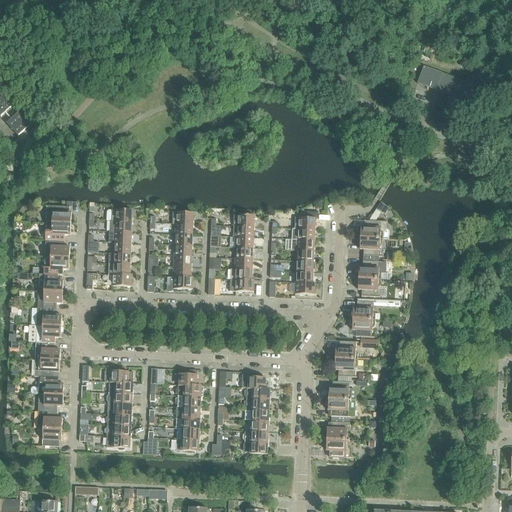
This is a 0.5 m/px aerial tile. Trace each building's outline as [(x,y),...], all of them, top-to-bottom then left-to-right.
[(410,63),(403,65),(405,75),(412,73),(410,63)] [(469,104),(475,87),(423,67),(417,84),(436,91),(469,104)] [(0,99),(0,116),(12,106),(3,96),(0,99)] [(6,124),(17,136),(30,126),(18,113),(6,124)] [(381,203),(377,209),(381,212),(385,215),(389,208),(381,203)] [(47,207),(46,217),(46,224),(71,225),(71,214),(66,214),(66,208),(47,207)] [(375,212),(372,217),(376,220),(379,215),(381,212),(377,209),(375,212)] [(106,222),(110,222),(132,223),(132,212),(112,211),(108,211),(107,213),(106,222)] [(173,213),(172,225),(175,225),(193,226),(193,214),(173,213)] [(291,219),(291,230),(315,231),(315,220),(318,220),(318,214),(308,213),(308,219),(291,219)] [(234,216),(233,227),(233,228),(236,228),(236,227),(254,228),(254,217),(234,216)] [(132,223),(110,222),(110,233),(131,234),(132,223)] [(390,223),(381,223),(367,222),(367,228),(361,228),(360,232),(358,234),(358,239),(382,240),(383,235),(383,234),(389,231),(389,224),(390,224),(390,223)] [(71,225),(46,224),(45,241),(64,242),(65,236),(70,236),(71,225)] [(193,226),(175,225),(175,236),(192,236),(193,226)] [(253,239),(254,232),(254,228),(236,227),(236,228),(233,228),(233,238),(236,238),(253,239)] [(315,231),(291,230),(289,230),(288,241),(314,242),(315,231)] [(131,234),(110,233),(109,233),(108,244),(113,244),(131,245),(131,234)] [(192,236),(175,236),(174,246),(192,247),(192,236)] [(253,239),(236,238),(235,249),(253,250),(253,239)] [(382,240),(358,239),(357,244),(358,244),(360,246),(360,250),(366,251),(365,257),(379,258),(380,249),(382,247),(382,245),(382,240)] [(64,242),(45,241),(45,258),(69,259),(70,248),(64,248),(64,242)] [(314,242),(288,241),(288,251),(296,252),(314,253),(314,242)] [(131,245),(113,244),(113,255),(131,255),(131,245)] [(192,247),(174,246),(174,257),(192,258),(192,247)] [(253,250),(235,249),(235,260),(252,261),(253,250)] [(314,253),(296,252),(296,263),(313,263),(314,253)] [(131,255),(113,255),(109,254),(108,265),(130,266),(131,255)] [(192,258),(174,257),(173,268),(191,269),(192,258)] [(69,259),(45,258),(44,276),(58,276),(63,276),(63,270),(69,271),(69,259)] [(221,259),(209,259),(209,269),(215,270),(221,270),(221,259)] [(252,261),(235,260),(234,271),(252,272),(252,261)] [(385,275),(386,263),(379,263),(365,262),(365,269),(359,269),(359,273),(356,275),(356,280),(381,281),(381,276),(381,274),(385,275)] [(313,263),(296,263),(295,273),(313,274),(313,263)] [(130,266),(108,265),(108,276),(112,276),(130,277),(130,276),(130,266)] [(191,269),(173,268),(173,279),(191,280),(191,279),(191,269)] [(252,272),(234,271),(230,270),(230,281),(234,281),(251,282),(252,272)] [(313,274),(295,273),(295,284),(312,285),(312,284),(313,274)] [(63,293),(63,282),(58,282),(58,276),(44,276),(39,275),(38,292),(44,293),(63,293)] [(130,277),(112,276),(112,287),(131,288),(132,276),(130,276),(130,277)] [(192,291),(193,280),(193,279),(191,279),(191,280),(173,279),(167,279),(166,291),(168,293),(171,293),(172,291),(173,290),(192,291)] [(381,281),(356,280),(356,285),(358,287),(358,291),(364,291),(364,298),(378,298),(378,289),(380,287),(380,286),(381,281)] [(251,282),(234,281),(233,293),(253,294),(254,282),(251,282)] [(314,296),(315,285),(315,284),(312,284),(312,285),(295,284),(291,284),(289,287),(290,293),(292,295),(294,295),(314,296)] [(63,293),(44,293),(38,292),(37,309),(56,310),(57,304),(62,305),(63,293)] [(350,315),(350,320),(375,321),(375,315),(373,312),(373,307),(373,303),(359,303),(359,309),(353,309),(353,313),(351,315),(350,315)] [(62,316),(59,316),(56,316),(56,310),(37,309),(37,327),(61,328),(62,316)] [(375,321),(350,320),(350,325),(352,327),(352,331),(356,331),(355,338),(372,339),(372,330),(374,327),(375,326),(375,321)] [(61,339),(61,328),(37,327),(30,326),(30,343),(36,344),(55,345),(55,339),(61,339)] [(361,341),(360,349),(377,349),(377,342),(361,341)] [(333,355),(333,360),(357,361),(358,356),(358,355),(355,352),(356,343),(342,343),(342,349),(335,349),(335,353),(333,355)] [(60,351),(58,351),(55,351),(55,345),(36,344),(35,361),(60,362),(60,351)] [(357,361),(333,360),(332,365),(333,365),(335,367),(335,371),(341,371),(340,378),(354,378),(355,369),(357,367),(357,366),(357,361)] [(59,373),(60,362),(35,361),(34,378),(39,378),(53,379),(54,373),(59,373)] [(106,370),(105,383),(109,384),(110,384),(115,385),(115,384),(128,384),(129,373),(121,373),(117,368),(108,368),(106,370)] [(179,375),(179,387),(184,388),(184,387),(197,387),(197,372),(180,371),(179,375)] [(367,386),(368,374),(359,374),(359,380),(356,380),(356,386),(367,386)] [(248,378),(247,390),(252,390),(265,390),(266,379),(256,379),(255,377),(252,377),(250,378),(248,378)] [(64,385),(61,385),(58,385),(58,379),(53,379),(39,378),(39,388),(33,388),(31,390),(31,395),(39,395),(63,397),(64,385)] [(349,390),(349,384),(335,383),(335,389),(329,389),(329,393),(326,395),(326,400),(356,401),(356,393),(354,390),(349,390)] [(128,384),(115,384),(115,385),(110,384),(109,384),(109,394),(132,395),(133,384),(128,384)] [(184,387),(184,388),(179,387),(178,387),(177,397),(201,398),(201,387),(197,387),(184,387)] [(265,390),(252,390),(247,390),(246,390),(246,400),(269,401),(270,390),(265,390)] [(132,395),(109,394),(109,397),(107,398),(107,402),(108,403),(108,405),(114,406),(132,406),(132,395)] [(63,397),(39,395),(38,413),(57,413),(57,408),(63,408),(63,397)] [(201,398),(177,397),(177,409),(200,409),(201,398)] [(269,401),(246,400),(245,411),(251,412),(269,412),(269,401)] [(355,419),(356,401),(326,400),(326,405),(328,407),(328,411),(334,412),(334,418),(355,419)] [(132,406),(114,406),(114,407),(110,406),(110,415),(114,415),(114,416),(131,417),(132,406)] [(200,409),(177,409),(176,419),(182,419),(200,420),(200,409)] [(269,412),(251,412),(245,412),(245,421),(251,421),(251,422),(269,423),(269,412)] [(57,419),(57,413),(38,413),(37,430),(43,430),(62,431),(62,420),(57,419)] [(131,417),(114,416),(108,416),(108,418),(106,420),(106,423),(108,425),(108,427),(131,428),(131,417)] [(200,420),(182,419),(182,420),(176,420),(176,429),(182,429),(182,430),(200,431),(200,420)] [(269,423),(251,422),(251,424),(249,426),(249,429),(251,431),(250,433),(268,434),(269,423)] [(347,433),(347,425),(347,424),(333,423),(333,430),(327,430),(327,434),(324,436),(324,441),(349,442),(349,435),(347,433)] [(130,439),(131,428),(108,427),(108,429),(106,430),(106,434),(107,435),(107,438),(113,438),(130,439)] [(61,442),(62,431),(43,430),(42,447),(59,448),(59,447),(55,447),(56,442),(61,442)] [(199,442),(200,431),(182,430),(176,430),(175,441),(199,442)] [(268,434),(250,433),(244,433),(244,444),(250,444),(268,445),(268,434)] [(130,450),(130,442),(130,439),(113,438),(112,449),(118,449),(119,451),(123,451),(124,450),(130,450)] [(199,453),(199,445),(199,442),(175,441),(175,452),(187,452),(188,454),(191,454),(193,453),(199,453)] [(352,450),(350,448),(349,448),(349,442),(324,441),(324,446),(326,448),(326,452),(330,452),(329,459),(352,460),(352,459),(352,450)] [(267,456),(267,448),(268,445),(250,444),(250,445),(245,445),(243,446),(243,452),(244,453),(250,454),(249,455),(255,455),(256,457),(260,457),(261,456),(267,456)] [(212,446),(212,456),(221,456),(221,449),(216,449),(216,446),(212,446)] [(77,488),(76,497),(88,498),(88,489),(77,488)] [(134,489),(125,489),(125,497),(133,498),(134,489)] [(57,511),(57,503),(40,502),(39,511),(57,511)]
